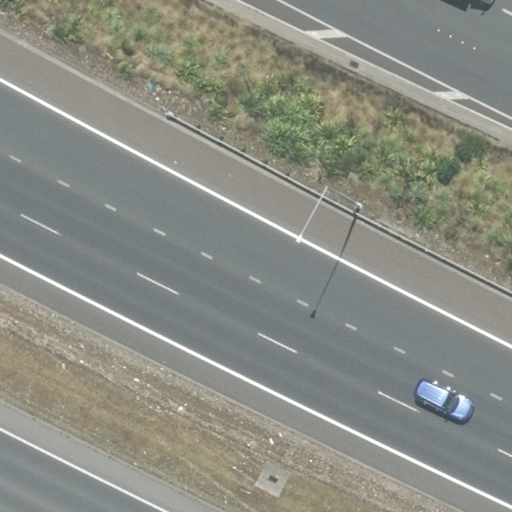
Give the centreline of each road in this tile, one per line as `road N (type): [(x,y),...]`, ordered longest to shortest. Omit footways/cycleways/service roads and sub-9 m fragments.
road 1 (motorway): [(0,110),(511,393)]
road 2 (motorway): [(0,209),(511,471)]
road 3 (trunk): [(357,0),(511,71)]
